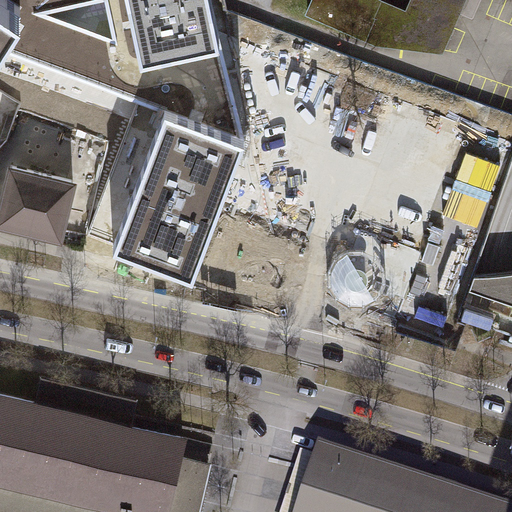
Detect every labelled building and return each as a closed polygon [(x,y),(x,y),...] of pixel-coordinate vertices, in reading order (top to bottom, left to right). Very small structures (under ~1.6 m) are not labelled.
[(102,246),(120,249),(171,111),(250,140),(229,44),(151,61),(138,0),(6,0),(29,14),(0,58),(0,79),(112,133),(88,243),(102,246)] [(6,0),(0,0),(0,58),(29,14),(6,0)] [(219,0),(138,0),(151,61),(229,44),(219,0)] [(467,0),(411,0),(406,12),(378,0),(313,0),(305,18),(376,48),(445,55),(467,0)] [(250,140),(171,111),(120,249),(200,278),(250,140)] [(13,162),(0,213),(0,218),(60,233),(74,177),(13,162)] [(330,289),(337,300),(349,308),(364,308),(375,301),(384,287),(383,273),(372,261),(362,256),(349,255),(337,264),(331,275),(330,289)] [(511,270),(474,274),(468,288),(511,302),(511,270)] [(187,456),(192,435),(0,390),(0,511),(202,511),(213,462),(187,456)] [(511,511),(511,509),(323,450),(303,511),(511,511)] [(286,511),(302,511),(305,506),(291,501),(286,511)]
